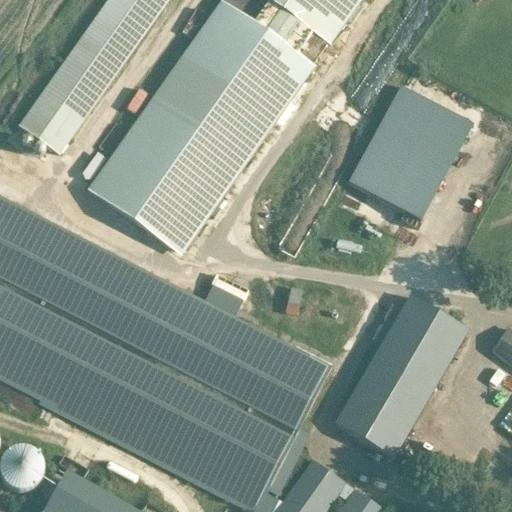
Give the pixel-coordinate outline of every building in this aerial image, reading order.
[(118,0),(25,132),(55,153),(162,0),(118,0)] [(203,233),(367,0),(223,0),(87,193),(183,261),(203,233)] [(141,101),(151,84),(144,80),(133,97),(141,101)] [(423,223),(471,125),(397,88),(349,187),(423,223)] [(106,126),(92,150),(101,155),(114,131),(106,126)] [(0,382),(42,405),(244,511),(276,511),(282,505),(277,503),(310,439),(298,433),(327,377),(331,369),(235,319),(248,294),(218,278),(205,304),(0,197),(0,382)] [(287,304),(298,307),(302,293),(291,290),(287,304)] [(341,423),(395,455),(467,332),(413,300),(341,423)] [(492,353),(511,368),(511,333),(508,331),(492,353)] [(511,428),(511,410),(503,423),(511,429),(511,428)] [(3,486),(5,489),(7,491),(10,493),(14,495),(19,496),(24,496),(29,495),(33,494),(37,491),(39,488),(41,486),(43,481),(44,477),(44,473),(44,470),(43,466),(41,463),(36,457),(33,455),(28,453),(25,452),(21,452),(18,452),(13,454),(10,456),(7,457),(4,460),(2,463),(1,467),(0,470),(0,478),(1,482),(3,486)] [(355,493),(312,463),(282,505),(276,511),(385,511),(392,502),(363,482),(355,493)] [(134,511),(64,475),(44,511),(134,511)] [(500,498),(511,506),(511,505),(511,497),(505,492),(500,498)]
